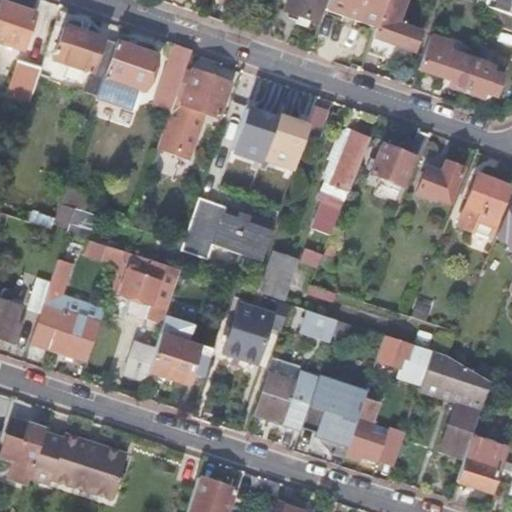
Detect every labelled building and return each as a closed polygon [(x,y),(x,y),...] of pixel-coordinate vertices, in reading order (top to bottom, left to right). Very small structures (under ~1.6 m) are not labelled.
[(287,0),(284,11),(299,16),(296,23),(306,26),(308,19),(317,22),(324,0),(287,0)] [(326,0),(323,10),(373,27),(382,0),(326,0)] [(383,0),(384,0),(370,40),(412,54),(418,35),(395,27),(404,0),(383,0)] [(511,0),(488,0),(486,8),(492,10),(511,16),(511,0)] [(0,3),(0,41),(21,48),(32,15),(0,3)] [(511,16),(492,10),(487,24),(511,32),(511,16)] [(101,76),(113,43),(63,26),(52,60),(66,65),(63,75),(74,79),(78,68),(101,76)] [(113,42),(113,43),(101,76),(141,90),(153,56),(113,42)] [(190,50),(174,45),(154,105),(170,111),(171,106),(175,95),(183,71),(190,50)] [(475,60),(464,93),(482,98),(484,92),(494,96),(504,68),(493,64),(497,54),(479,47),(475,60)] [(447,87),(464,93),(475,60),(448,51),(439,77),(449,81),(447,87)] [(9,85),(32,93),(40,67),(18,60),(9,85)] [(170,111),(156,151),(176,158),(178,150),(184,147),(192,150),(203,114),(217,118),(228,84),(190,71),(189,73),(183,71),(175,95),(171,106),(170,111)] [(110,89),(98,85),(92,104),(104,108),(110,89)] [(248,104),(232,154),(294,173),(310,122),(248,104)] [(429,133),(418,129),(406,155),(380,145),(370,173),(402,186),(414,158),(418,160),(429,133)] [(318,232),(329,236),(368,139),(350,131),(328,185),(324,184),(319,195),(331,200),(318,232)] [(178,150),(176,158),(188,161),(192,150),(184,147),(178,150)] [(425,168),(415,192),(432,199),(432,198),(447,204),(461,170),(443,163),(439,174),(425,168)] [(476,175),(464,207),(495,218),(506,186),(476,175)] [(511,195),(501,221),(508,232),(511,229),(511,195)] [(197,198),(182,244),(180,250),(205,260),(210,245),(260,262),(273,225),(197,198)] [(57,203),(52,221),(68,226),(73,208),(57,203)] [(6,219),(2,231),(9,233),(13,221),(11,221),(6,219)] [(122,251),(88,240),(84,253),(118,264),(119,260),(122,251)] [(326,245),(322,255),(330,259),(334,249),(326,245)] [(300,260),(316,268),(318,262),(321,256),(305,248),(300,260)] [(179,270),(122,251),(119,260),(128,263),(119,293),(150,304),(166,309),(179,270)] [(274,252),(261,291),(280,298),(294,259),(274,252)] [(39,313),(30,342),(66,354),(75,357),(86,361),(103,308),(61,295),(71,264),(57,260),(49,284),(39,313)] [(27,309),(39,313),(49,284),(36,280),(27,309)] [(0,336),(12,340),(18,322),(13,320),(18,306),(8,302),(12,292),(1,289),(0,291),(0,336)] [(288,305),(269,299),(265,313),(237,304),(222,353),(256,363),(268,326),(279,330),(288,305)] [(140,333),(157,338),(158,334),(166,309),(150,304),(140,333)] [(304,314),(298,331),(326,340),(332,323),(304,314)] [(153,350),(146,370),(184,383),(197,347),(158,334),(157,338),(153,350)] [(425,368),(430,350),(384,336),(375,362),(398,370),(401,360),(425,368)] [(123,372),(143,378),(146,370),(153,350),(132,344),(123,372)] [(475,371),(446,355),(430,350),(425,368),(417,389),(456,403),(440,450),(464,458),(471,437),(490,380),(475,371)] [(73,363),(75,357),(66,354),(64,360),(73,363)] [(266,370),(252,413),(299,428),(300,426),(308,402),(315,381),(294,374),(292,379),(266,370)] [(315,381),(300,426),(314,431),(313,436),(346,447),(363,398),(365,390),(338,381),(335,387),(315,380),(315,381)] [(346,447),(344,454),(358,459),(360,454),(376,460),(383,439),(369,434),(380,403),(363,398),(346,447)] [(6,478),(26,484),(28,477),(43,432),(44,429),(10,418),(0,450),(0,456),(12,461),(6,478)] [(43,432),(28,477),(48,484),(50,479),(110,499),(125,454),(98,445),(87,441),(63,433),(62,438),(43,432)] [(471,437),(456,481),(467,484),(466,488),(472,490),(473,486),(490,492),(504,448),(471,437)] [(196,477),(185,511),(227,511),(235,489),(196,477)] [(306,511),(278,502),(274,511),(306,511)]
